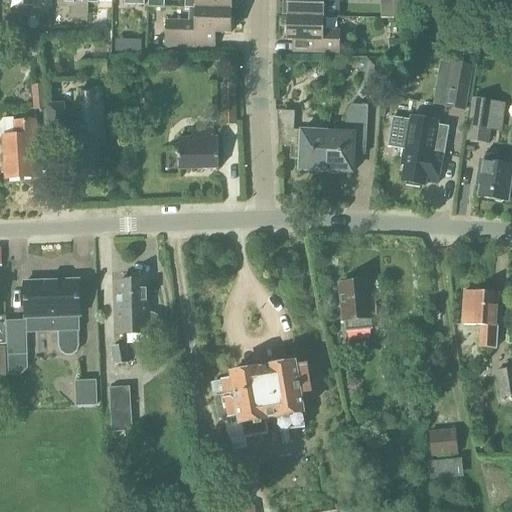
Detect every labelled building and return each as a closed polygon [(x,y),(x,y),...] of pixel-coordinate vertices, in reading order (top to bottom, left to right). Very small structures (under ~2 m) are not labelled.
[(148,0),(148,8),(164,8),(164,0),(148,0)] [(196,9),(231,10),(231,0),(184,0),(184,9),(189,9),(196,9)] [(323,18),(323,0),(288,0),(288,3),(283,3),(283,16),(288,16),(288,17),(323,18)] [(380,0),(380,19),(407,20),(407,0),(380,0)] [(231,18),(231,10),(196,9),(189,9),(188,23),(166,22),(165,49),(195,49),(188,49),(189,33),(230,34),(230,31),(231,31),(233,27),(233,22),(231,18)] [(13,17),(12,29),(24,29),(24,17),(13,17)] [(294,53),(306,53),(338,54),(339,32),(323,32),(323,18),(288,17),(287,25),(285,29),(284,34),(287,38),(287,41),(295,41),(294,53)] [(390,41),(390,54),(402,54),(402,41),(390,41)] [(367,60),(365,85),(381,87),(383,61),(367,60)] [(464,111),(468,87),(473,63),(453,60),(445,107),(464,111)] [(222,126),(220,130),(221,130),(223,126),(235,126),(235,125),(234,105),(234,82),(221,82),(222,105),(223,125),(222,125),(222,126)] [(44,87),(32,87),(33,111),(45,110),(44,87)] [(79,89),(81,121),(82,138),(68,138),(70,176),(95,174),(95,158),(97,158),(96,139),(106,138),(103,88),(79,89)] [(471,98),(465,143),(486,145),(492,101),(471,98)] [(47,107),(49,127),(63,126),(62,106),(47,107)] [(328,133),(326,173),(327,173),(330,175),(337,176),(339,174),(352,174),(354,152),(366,153),(368,107),(352,106),(346,112),(345,134),(328,133)] [(324,173),(326,173),(328,133),(293,131),(294,112),(277,112),(278,147),(291,147),(291,154),(300,155),(299,171),(312,172),(314,174),(321,175),(324,173)] [(0,138),(3,138),(5,180),(36,178),(34,136),(36,136),(35,118),(25,119),(25,122),(13,123),(13,118),(2,119),(0,121),(0,138)] [(221,130),(220,130),(190,131),(191,139),(178,139),(178,157),(178,160),(178,171),(180,171),(217,170),(218,170),(218,159),(218,156),(217,138),(221,130)] [(443,157),(430,154),(432,141),(406,137),(404,150),(403,150),(401,165),(404,166),(401,183),(406,184),(406,186),(419,189),(420,186),(425,187),(425,184),(438,186),(443,157)] [(499,157),(485,155),(484,163),(483,163),(482,170),(478,169),(475,186),(479,187),(478,198),(493,201),(495,203),(501,204),(503,202),(507,203),(511,167),(511,166),(498,165),(499,157)] [(117,298),(118,326),(118,336),(149,335),(149,334),(153,334),(157,332),(159,327),(158,321),(157,316),(152,315),(148,315),(147,275),(133,276),(133,282),(119,282),(119,298),(117,298)] [(352,284),(339,286),(342,321),(343,322),(344,333),(371,330),(370,320),(371,319),(367,283),(364,283),(362,280),(355,280),(352,284)] [(78,332),(78,317),(79,317),(78,282),(24,284),(25,319),(27,319),(27,323),(25,323),(25,322),(7,323),(8,356),(26,355),(26,333),(27,333),(58,332),(58,333),(59,346),(59,349),(61,353),(66,357),(72,356),(77,353),(78,347),(78,332)] [(474,293),(464,292),(462,326),(481,328),(479,349),(495,350),(497,329),(497,328),(496,328),(498,294),(484,294),(483,292),(476,291),(474,293)] [(128,363),(125,347),(113,349),(116,365),(128,363)] [(232,381),(223,382),(213,384),(218,420),(224,419),(226,433),(231,445),(232,452),(246,450),(244,438),(268,434),(265,419),(277,417),(280,432),(304,428),(302,413),(303,413),(300,394),(311,393),(307,366),(296,368),(295,364),(231,375),(232,381)] [(501,398),(511,395),(511,367),(497,370),(501,398)] [(76,407),(96,406),(95,382),(75,383),(76,407)] [(131,388),(110,389),(113,434),(134,432),(131,388)] [(455,432),(429,434),(432,458),(457,456),(455,432)] [(201,451),(211,450),(209,438),(199,440),(201,451)] [(215,481),(212,462),(203,464),(206,483),(215,481)] [(343,487),(348,510),(340,511),(367,511),(367,506),(360,507),(355,485),(343,487)]
